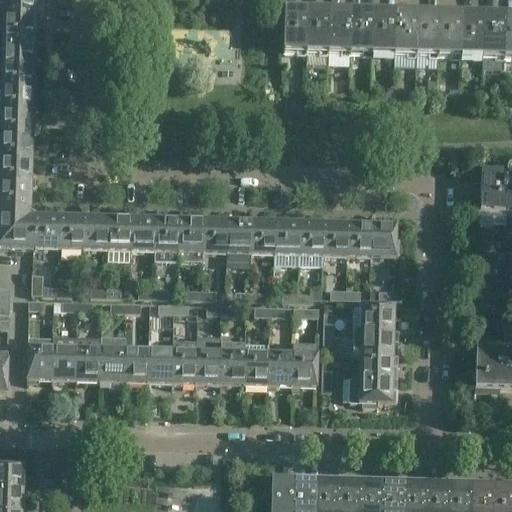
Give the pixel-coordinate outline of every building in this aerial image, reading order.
[(2,0),(2,23),(34,24),(35,0),(2,0)] [(306,58),(307,18),(307,17),(285,17),(284,58),(306,58)] [(327,59),(328,18),(307,17),(307,18),(306,58),(327,59)] [(349,59),(350,19),(328,18),(327,59),(349,59)] [(371,60),(372,19),(350,19),(349,59),(371,60)] [(393,61),(394,20),(372,19),(371,60),(393,61)] [(415,61),(416,21),(416,20),(394,20),(393,61),(415,61)] [(437,62),(438,21),(416,20),(416,21),(415,61),(437,62)] [(459,62),(460,22),(460,21),(438,21),(437,62),(459,62)] [(481,63),(482,22),(460,21),(460,22),(459,62),(481,63)] [(503,64),(504,23),(482,22),(481,63),(503,64)] [(511,63),(511,22),(504,23),(503,64),(511,63)] [(34,48),(34,24),(2,23),(1,47),(34,48)] [(33,72),(34,48),(1,47),(1,71),(33,72)] [(33,96),(33,72),(1,71),(0,95),(33,96)] [(381,100),(381,104),(392,104),(392,100),(393,92),(386,92),(381,97),(381,100)] [(402,101),(402,104),(415,104),(415,102),(415,93),(413,93),(407,93),(403,97),(402,101)] [(33,96),(0,95),(0,94),(0,118),(32,120),(33,96)] [(0,142),(31,144),(32,120),(0,118),(0,142)] [(0,166),(31,168),(31,144),(0,142),(0,166)] [(31,168),(0,166),(0,191),(30,192),(31,168)] [(479,217),(480,217),(511,217),(511,172),(511,173),(510,173),(508,174),(507,175),(506,176),(505,178),(494,177),(494,178),(495,178),(495,186),(480,186),(479,217)] [(0,215),(29,217),(30,192),(0,191),(0,215)] [(0,253),(32,254),(33,224),(29,224),(29,217),(0,215),(0,253)] [(58,255),(59,222),(33,222),(33,224),(32,254),(58,255)] [(82,256),(83,223),(59,222),(58,255),(82,256)] [(106,256),(107,224),(83,223),(82,256),(106,256)] [(130,257),(131,224),(107,224),(106,256),(130,257)] [(154,258),(155,225),(131,224),(130,257),(154,258)] [(178,266),(179,226),(155,225),(154,258),(154,268),(176,268),(176,266),(178,266)] [(202,263),(202,259),(203,226),(179,226),(178,266),(201,267),(201,263),(202,263)] [(226,259),(227,227),(203,226),(202,259),(226,259)] [(250,260),(251,228),(227,227),(226,259),(250,260)] [(274,261),(275,228),(251,228),(250,260),(274,261)] [(298,271),(299,229),(275,228),(274,261),(274,271),(298,271)] [(322,272),(322,262),(323,229),(299,229),(298,271),(322,272)] [(346,263),(347,230),(323,229),(322,262),(346,263)] [(370,263),(371,231),(347,230),(346,263),(370,263)] [(395,231),(371,231),(370,263),(394,264),(394,260),(398,260),(398,259),(398,247),(399,247),(399,245),(395,245),(395,231)] [(477,265),(476,305),(477,305),(476,318),(497,318),(498,306),(511,305),(511,265),(510,266),(510,258),(493,258),(493,265),(477,265)] [(57,302),(57,293),(42,293),(43,273),(33,272),(32,301),(57,302)] [(71,293),(57,293),(57,302),(71,302),(71,293)] [(0,319),(8,320),(8,294),(7,294),(7,295),(0,294),(0,319)] [(105,303),(105,294),(90,294),(89,302),(105,303)] [(119,294),(105,294),(105,303),(119,303),(119,294)] [(153,304),(153,295),(137,295),(137,304),(153,304)] [(167,296),(153,295),(153,304),(167,304),(167,296)] [(345,305),(345,296),(331,295),(330,304),(345,305)] [(201,305),(201,296),(186,296),(185,305),(201,305)] [(215,297),(201,296),(201,305),(215,305),(215,297)] [(360,296),(345,296),(345,305),(359,305),(360,296)] [(249,306),(249,298),(233,297),(233,306),(249,306)] [(378,297),(378,306),(393,306),(393,297),(378,297)] [(263,298),(249,298),(249,306),(263,307),(263,298)] [(297,307),(297,299),(281,298),(281,307),(297,307)] [(311,299),(297,299),(297,307),(311,308),(311,299)] [(43,316),(43,307),(28,307),(28,315),(43,316)] [(76,317),(76,308),(62,308),(62,316),(76,317)] [(91,317),(91,308),(76,308),(76,317),(91,317)] [(124,318),(124,309),(110,309),(110,318),(124,318)] [(140,310),(124,309),(124,318),(139,318),(140,310)] [(172,319),(173,310),(158,310),(158,319),(172,319)] [(188,311),(173,310),(172,319),(187,319),(188,311)] [(221,320),(221,312),(206,311),(206,320),(221,320)] [(360,311),(360,336),(392,336),(393,312),(360,311)] [(236,312),(221,312),(221,320),(235,321),(236,312)] [(269,321),(269,313),(254,312),(254,321),(269,321)] [(284,313),(269,313),(269,321),(284,322),(284,313)] [(293,322),(317,323),(317,314),(293,313),(293,322)] [(323,319),(323,334),(332,335),(333,319),(323,319)] [(331,350),(332,336),(332,335),(323,334),(322,350),(331,350)] [(392,361),(392,336),(360,336),(359,360),(392,361)] [(51,386),(51,354),(51,344),(27,344),(26,386),(51,386)] [(98,388),(99,348),(99,347),(85,346),(85,355),(75,354),(74,387),(98,388)] [(195,390),(196,358),(196,348),(172,347),(172,357),(170,389),(195,390)] [(123,388),(124,356),(124,349),(99,348),(98,388),(108,388),(108,393),(123,393),(123,388)] [(244,359),(244,352),(244,350),(220,349),(220,359),(219,391),(243,391),(244,359)] [(292,349),(292,361),(291,398),(297,399),(298,399),(299,393),(315,393),(316,349),(292,349)] [(267,392),(268,360),(268,353),(244,352),(244,359),(243,391),(267,392)] [(511,354),(475,353),(474,393),(473,393),(473,406),(474,406),(475,399),(498,400),(498,394),(511,394),(511,354)] [(74,387),(75,354),(51,354),(51,386),(74,387)] [(146,389),(147,357),(124,356),(123,388),(146,389)] [(170,389),(172,357),(147,357),(146,389),(170,389)] [(219,391),(220,359),(196,358),(195,390),(219,391)] [(291,398),(292,361),(268,360),(267,392),(286,393),(286,397),(291,398)] [(391,371),(392,361),(359,360),(358,384),(391,385),(396,385),(397,371),(391,371)] [(330,368),(322,368),(321,383),(330,383),(330,368)] [(330,398),(330,383),(321,383),(321,398),(330,398)] [(391,394),(391,385),(358,384),(358,385),(350,385),(349,408),(362,409),(362,413),(363,413),(363,412),(375,412),(375,413),(376,413),(377,409),(394,409),(394,408),(396,408),(396,395),(391,394)] [(0,494),(22,495),(22,471),(9,471),(9,467),(7,467),(0,467),(0,494)] [(337,511),(338,491),(338,490),(337,490),(337,484),(329,484),(329,491),(316,490),(315,511),(337,511)] [(293,511),(294,490),(294,489),(293,489),(293,494),(292,494),(284,494),(285,489),(273,489),(272,489),(271,511),(293,511)] [(315,511),(316,490),(315,490),(315,494),(314,494),(306,494),(307,490),(294,490),(293,511),(315,511)] [(359,511),(360,491),(359,491),(359,495),(358,495),(358,496),(351,495),(351,491),(338,491),(337,511),(359,511)] [(381,511),(382,492),(381,492),(380,496),(373,496),(373,492),(360,491),(359,511),(381,511)] [(403,511),(404,493),(404,492),(403,492),(403,496),(402,496),(402,497),(394,497),(395,492),(382,492),(381,511),(403,511)] [(425,511),(426,493),(425,493),(424,497),(416,497),(417,493),(404,493),(403,511),(425,511)] [(447,511),(448,494),(448,493),(447,493),(447,498),(446,498),(438,498),(439,493),(426,493),(425,511),(447,511)] [(0,511),(21,511),(22,495),(0,494),(0,511)] [(469,511),(470,494),(469,494),(468,498),(468,499),(460,498),(461,494),(448,494),(447,511),(469,511)] [(491,511),(492,495),(491,494),(490,499),(482,499),(483,495),(470,494),(469,511),(491,511)] [(511,511),(511,499),(511,500),(504,500),(505,495),(492,495),(491,511),(511,511)]
